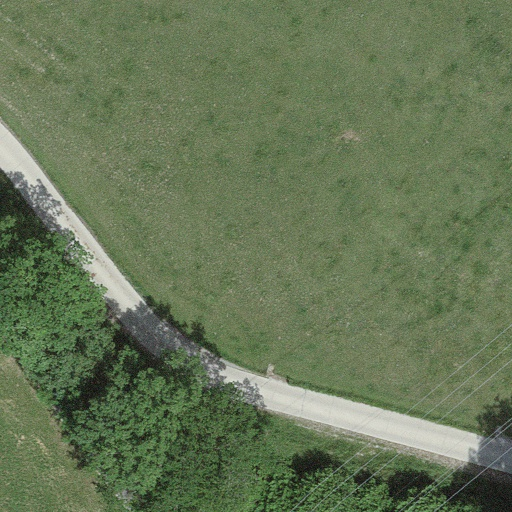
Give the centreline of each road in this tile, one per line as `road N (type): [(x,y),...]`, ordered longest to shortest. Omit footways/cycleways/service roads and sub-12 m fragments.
road 1 (unclassified): [(511,454),(97,357),(0,197)]
road 2 (residential): [(0,299),(145,511)]
